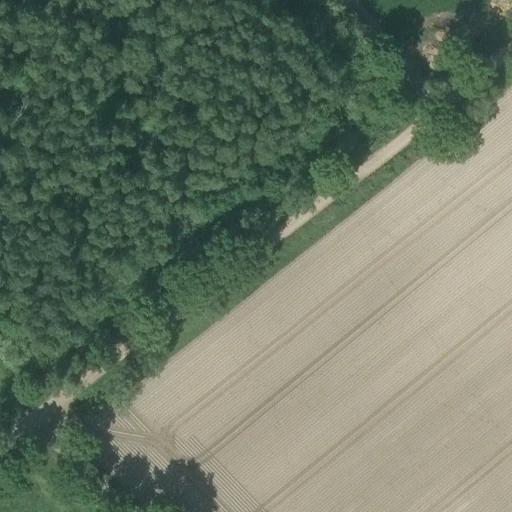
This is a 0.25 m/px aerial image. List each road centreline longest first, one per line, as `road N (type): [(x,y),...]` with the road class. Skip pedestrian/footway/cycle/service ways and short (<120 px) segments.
road 1 (track): [(511,48),(0,445)]
road 2 (track): [(429,114),(424,87),(359,0)]
road 3 (track): [(125,511),(34,419)]
